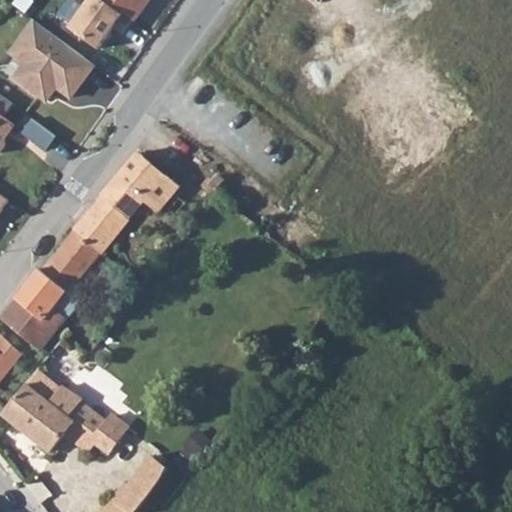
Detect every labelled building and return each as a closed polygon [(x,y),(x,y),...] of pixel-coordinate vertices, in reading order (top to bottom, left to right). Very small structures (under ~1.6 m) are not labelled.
[(130,19),(103,0),(85,0),(67,26),(96,47),(111,26),(120,33),(130,19)] [(106,0),(134,20),(147,0),(106,0)] [(93,64),(32,21),(9,54),(24,64),(14,79),(44,100),(53,85),(71,98),(93,64)] [(0,95),(0,150),(4,145),(3,138),(14,124),(3,116),(11,104),(0,95)] [(55,136),(32,119),(21,133),(44,150),(55,136)] [(1,322),(41,353),(80,305),(77,303),(84,294),(75,286),(101,255),(145,200),(159,211),(182,186),(140,153),(120,178),(88,219),(43,273),(41,271),(1,322)] [(0,383),(19,359),(12,351),(15,348),(0,334),(0,383)] [(65,339),(69,343),(74,337),(69,334),(65,339)] [(41,369),(27,386),(51,404),(64,388),(41,369)] [(4,415),(53,454),(66,437),(75,426),(70,421),(84,404),(84,402),(65,387),(64,388),(51,404),(27,386),(5,412),(4,415)] [(70,421),(75,426),(92,440),(107,422),(84,404),(70,421)] [(98,445),(111,455),(127,434),(111,422),(108,420),(107,422),(92,440),(98,445)] [(92,440),(75,426),(66,437),(89,456),(98,445),(92,440)] [(137,511),(168,469),(153,458),(123,498),(119,504),(114,500),(102,511),(137,511)]
